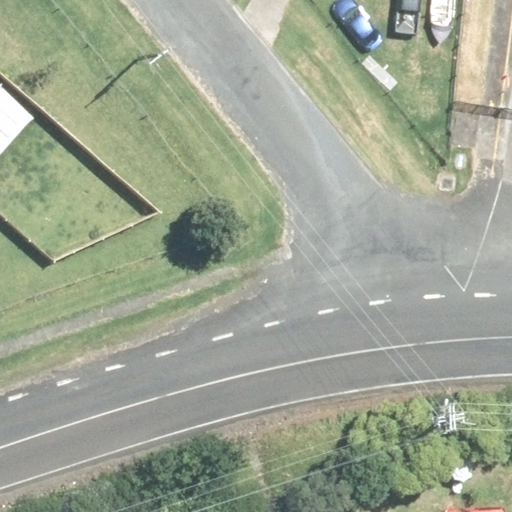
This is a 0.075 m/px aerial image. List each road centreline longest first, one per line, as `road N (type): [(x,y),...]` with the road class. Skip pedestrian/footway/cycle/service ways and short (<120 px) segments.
road 1 (residential): [(159,0),(402,345)]
road 2 (unclassified): [(0,449),(237,378),(402,345)]
